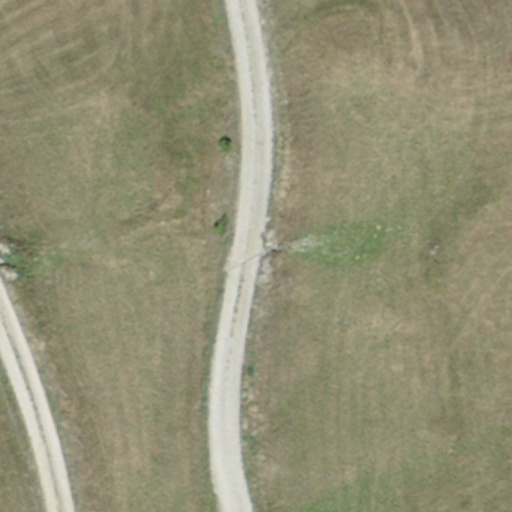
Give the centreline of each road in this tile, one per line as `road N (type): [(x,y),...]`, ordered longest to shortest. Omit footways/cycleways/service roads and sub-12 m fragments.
road 1 (track): [(237,511),(224,389),(257,128),(240,0)]
road 2 (track): [(0,315),(36,411),(60,511)]
